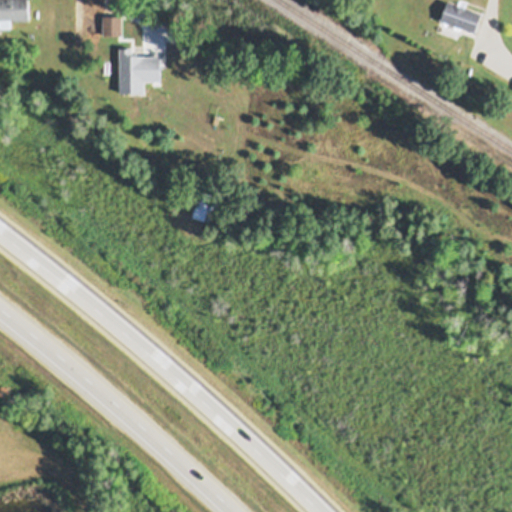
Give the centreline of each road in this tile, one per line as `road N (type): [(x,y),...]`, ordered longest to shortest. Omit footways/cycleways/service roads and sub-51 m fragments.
road 1 (motorway): [(327,511),(0,230)]
road 2 (motorway): [(0,309),(234,511)]
